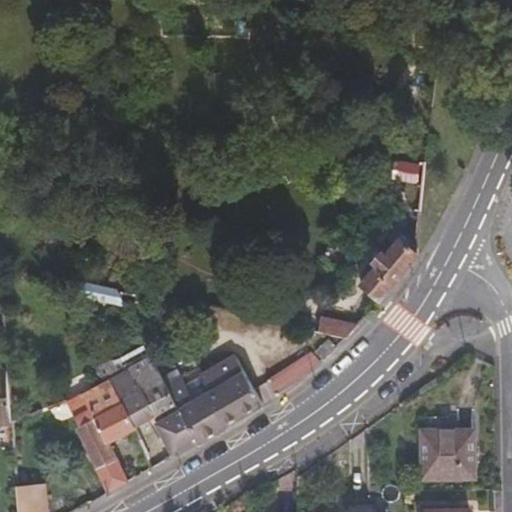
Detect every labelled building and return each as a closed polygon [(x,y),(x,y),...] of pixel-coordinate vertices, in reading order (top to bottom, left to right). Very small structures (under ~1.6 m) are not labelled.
[(419,58),(437,59),(440,22),(422,20),(419,58)] [(384,299),(422,256),(401,241),(388,255),(384,253),(378,261),(382,264),(365,285),(384,299)] [(122,297),(75,290),(81,301),(130,311),(122,297)] [(184,308),(155,303),(151,319),(166,322),(164,328),(176,331),(184,308)] [(354,336),(366,322),(311,315),(309,329),(354,336)] [(327,359),(342,346),(335,338),(321,350),(327,359)] [(286,387),(327,359),(321,350),(315,343),(275,367),(286,387)] [(144,349),(115,364),(118,372),(148,357),(144,349)] [(204,377),(174,392),(199,437),(264,400),(235,352),(213,364),(201,369),(204,377)] [(148,357),(118,372),(138,419),(168,404),(171,408),(163,413),(180,448),(199,437),(174,392),(165,376),(153,354),(148,357)] [(209,358),(196,360),(201,369),(213,364),(209,358)] [(196,360),(165,376),(174,392),(204,377),(201,369),(196,360)] [(0,365),(0,416),(19,414),(17,406),(12,364),(0,365)] [(95,370),(100,381),(118,372),(115,364),(95,370)] [(82,420),(111,488),(133,476),(114,432),(138,419),(118,372),(100,381),(72,390),(85,419),(82,420)] [(427,435),(427,483),(478,483),(478,436),(427,435)] [(27,478),(31,511),(61,511),(57,474),(27,478)]
